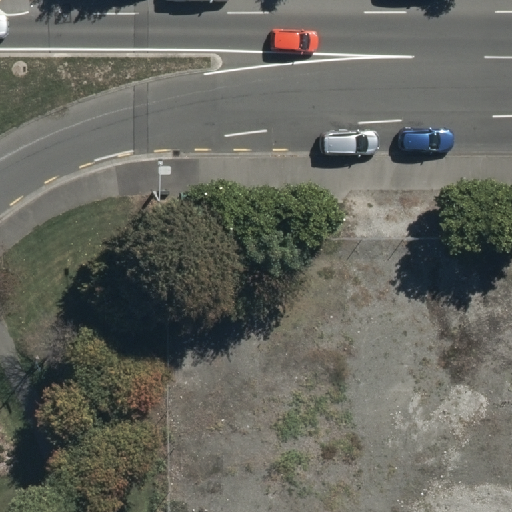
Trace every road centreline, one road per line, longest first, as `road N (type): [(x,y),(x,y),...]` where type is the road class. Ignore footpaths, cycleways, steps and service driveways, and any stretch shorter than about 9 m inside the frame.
road 1 (tertiary): [(0,173),(56,144),(148,114),(240,96),(511,83)]
road 2 (tertiary): [(0,33),(511,36)]
